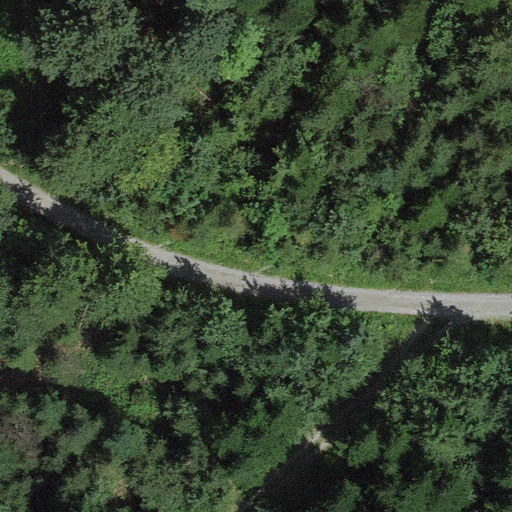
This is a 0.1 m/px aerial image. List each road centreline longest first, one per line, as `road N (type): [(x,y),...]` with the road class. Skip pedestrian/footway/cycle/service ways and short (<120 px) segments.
road 1 (track): [(511,302),(309,287),(188,261),(0,176)]
road 2 (track): [(454,299),(249,511)]
